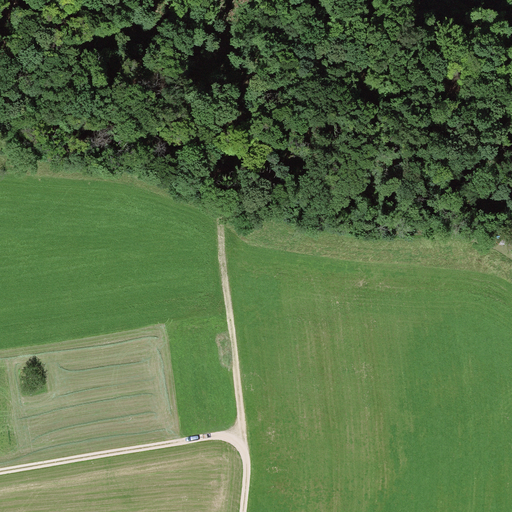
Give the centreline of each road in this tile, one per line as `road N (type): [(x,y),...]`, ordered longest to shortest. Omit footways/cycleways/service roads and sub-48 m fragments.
road 1 (track): [(241,511),(243,434),(0,470)]
road 2 (track): [(243,434),(219,223)]
